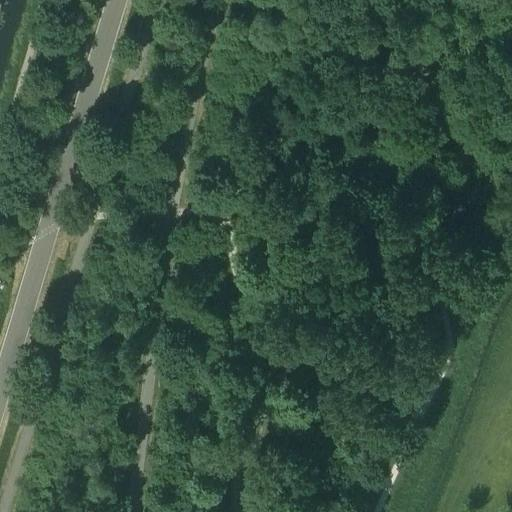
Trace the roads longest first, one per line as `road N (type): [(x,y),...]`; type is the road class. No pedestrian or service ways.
road 1 (unclassified): [(0,385),(115,0)]
road 2 (unknown): [(45,0),(0,149)]
